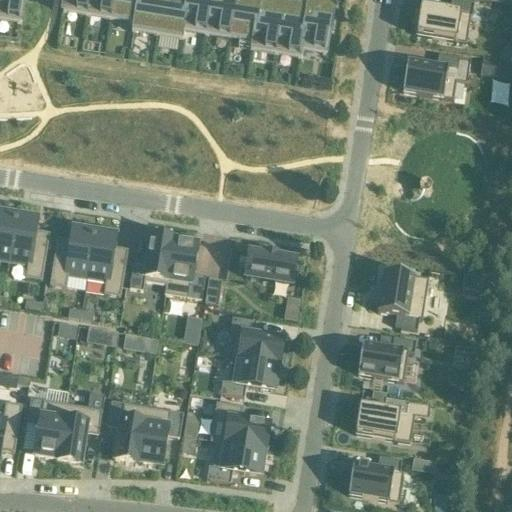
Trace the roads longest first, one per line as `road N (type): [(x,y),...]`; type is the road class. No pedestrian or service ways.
road 1 (residential): [(0,178),(347,236)]
road 2 (residential): [(302,511),(347,236)]
road 3 (residential): [(347,236),(386,0)]
road 4 (track): [(511,377),(495,511)]
road 5 (residential): [(0,503),(121,511)]
